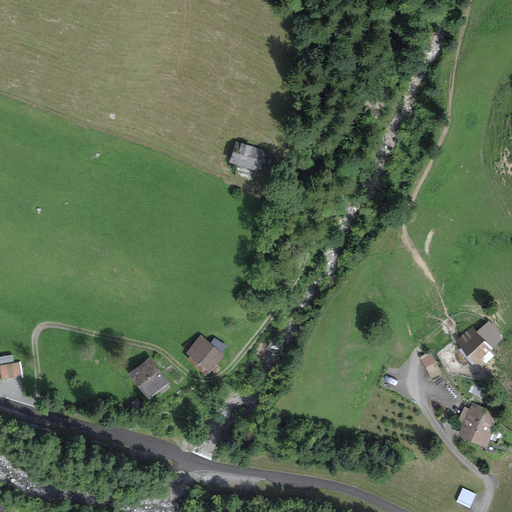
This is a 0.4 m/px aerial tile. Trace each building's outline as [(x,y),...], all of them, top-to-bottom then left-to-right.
[(258,148),(242,145),(239,159),(255,162),(258,148)] [(495,353),(472,328),(457,341),(481,366),(495,353)] [(220,353),(201,338),(189,352),(208,368),(220,353)] [(438,368),(429,353),(420,359),(429,373),(438,368)] [(167,379),(153,361),(134,375),(147,393),(167,379)] [(496,418),(471,408),(460,434),(484,444),(496,418)] [(475,497),(463,491),(458,503),(470,509),(475,497)]
